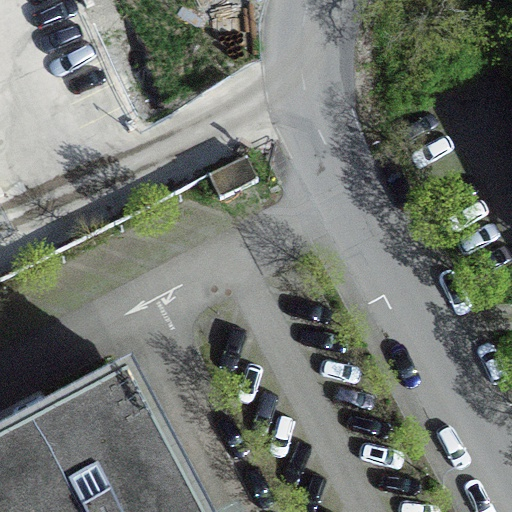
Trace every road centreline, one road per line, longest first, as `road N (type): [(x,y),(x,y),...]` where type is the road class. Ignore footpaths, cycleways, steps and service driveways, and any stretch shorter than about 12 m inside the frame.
road 1 (residential): [(511,486),(326,145)]
road 2 (residential): [(309,0),(301,70),(326,145)]
